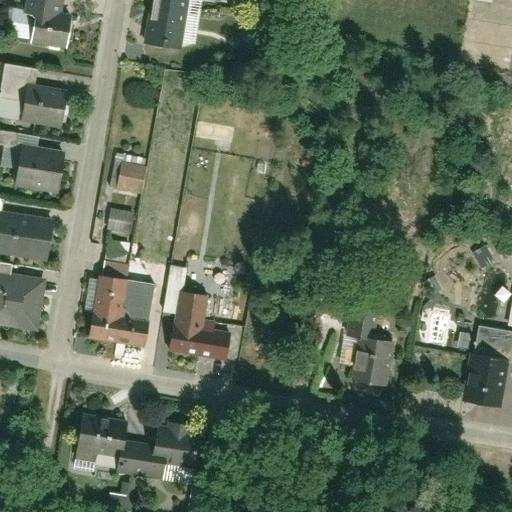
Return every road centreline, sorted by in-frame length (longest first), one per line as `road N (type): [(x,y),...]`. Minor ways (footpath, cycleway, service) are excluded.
road 1 (residential): [(511,443),(61,364)]
road 2 (residential): [(123,0),(61,364)]
road 3 (track): [(61,364),(36,511)]
